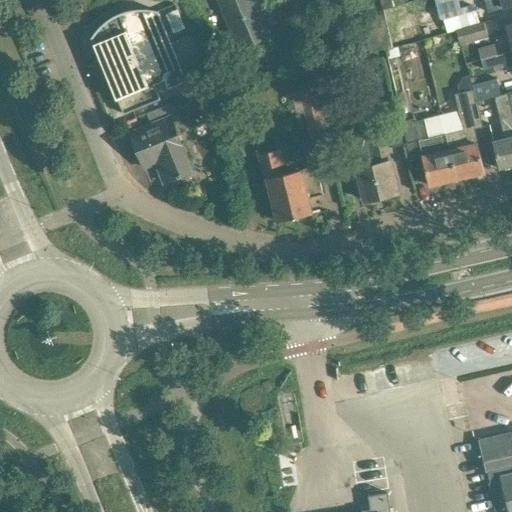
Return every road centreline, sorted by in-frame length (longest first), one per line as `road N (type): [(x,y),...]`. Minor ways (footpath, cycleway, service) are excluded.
road 1 (residential): [(122,192),(147,212),(289,254),(511,203)]
road 2 (unclassified): [(212,511),(191,463),(193,426),(223,377),(310,347),(306,311)]
road 3 (primary): [(511,249),(300,289)]
road 4 (residential): [(122,192),(39,0)]
road 5 (primary): [(306,311),(511,275)]
road 6 (primary): [(300,289),(101,300)]
road 7 (primary): [(112,340),(306,311)]
road 8 (primary): [(144,511),(97,376)]
road 9 (primary): [(51,272),(0,156)]
road 10 (primary): [(48,398),(94,511)]
